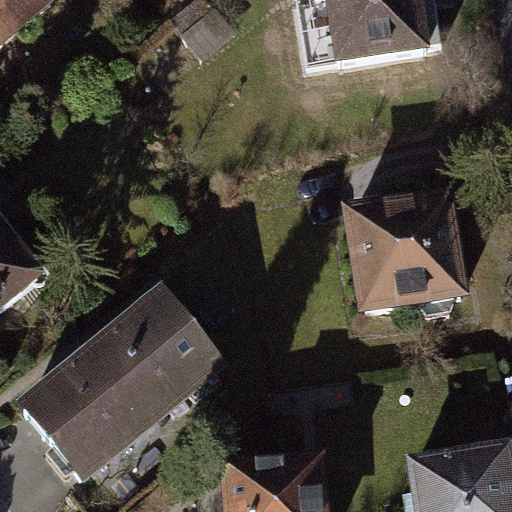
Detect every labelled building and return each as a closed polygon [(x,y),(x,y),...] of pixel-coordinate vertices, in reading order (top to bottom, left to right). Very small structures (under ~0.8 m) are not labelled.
[(50,0),(0,0),(0,63),(63,16),(50,0)] [(433,0),(342,0),(353,76),(442,63),(433,0)] [(341,215),(358,321),(464,304),(447,198),(341,215)] [(0,332),(58,288),(4,219),(0,221),(0,332)] [(20,428),(81,499),(229,372),(168,302),(20,428)] [(414,511),(511,511),(511,493),(504,453),(408,470),(414,511)] [(228,511),(333,511),(332,480),(227,486),(228,511)]
